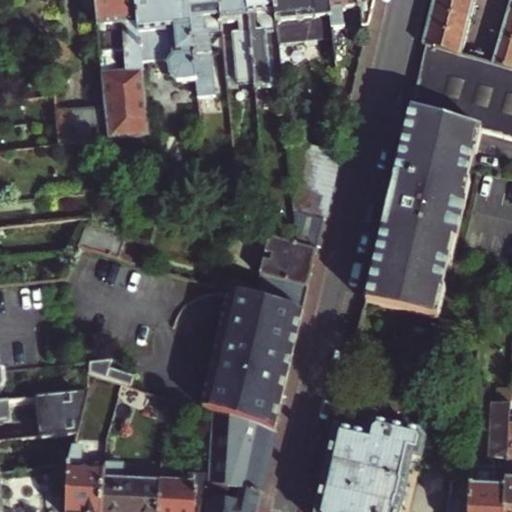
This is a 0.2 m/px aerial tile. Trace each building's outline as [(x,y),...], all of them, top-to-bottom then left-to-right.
[(78,0),(80,19),(97,17),(95,0),(78,0)] [(151,142),(143,66),(136,0),(95,0),(97,17),(101,55),(126,53),(128,77),(103,79),(107,114),(110,146),(151,142)] [(179,85),(198,84),(190,0),(136,0),(143,66),(166,64),(170,68),(170,78),(179,85)] [(209,35),(222,34),(218,0),(190,0),(198,84),(199,100),(215,99),(209,35)] [(227,92),(256,89),(247,0),(218,0),(222,34),(227,92)] [(282,87),(278,45),(273,0),(247,0),(256,89),(282,87)] [(331,41),(330,33),(326,0),(273,0),(278,45),(331,41)] [(341,10),(361,9),(360,0),(326,0),(330,33),(343,32),(341,10)] [(360,0),(361,9),(363,29),(369,29),(375,0),(360,0)] [(458,0),(435,0),(432,12),(472,22),(476,5),(458,0)] [(432,12),(428,29),(468,39),(472,22),(432,12)] [(511,14),(510,14),(502,41),(511,43),(511,14)] [(423,47),(426,47),(462,58),(468,39),(428,29),(423,47)] [(511,43),(502,41),(495,67),(511,72),(511,43)] [(426,47),(411,112),(473,130),(484,133),(511,141),(511,72),(495,67),(487,65),(471,60),(462,58),(426,47)] [(473,54),(471,60),(487,65),(489,58),(473,54)] [(473,130),(411,112),(409,123),(366,306),(429,320),(435,290),(441,292),(449,262),(442,260),(447,241),(456,243),(465,203),(455,201),(460,182),(467,184),(473,151),(469,149),(471,140),(473,130)] [(62,151),(110,146),(107,114),(59,117),(62,151)] [(289,146),(290,164),(334,174),(338,158),(289,146)] [(290,164),(292,181),(331,191),(334,174),(290,164)] [(292,181),(294,198),(327,206),(331,191),(292,181)] [(294,198),(296,217),(322,223),(327,206),(294,198)] [(296,217),(299,248),(316,253),(322,223),(296,217)] [(90,228),(79,252),(135,267),(137,260),(121,256),(125,238),(90,228)] [(264,262),(261,279),(306,290),(316,253),(299,248),(270,240),(265,255),(269,256),(267,262),(264,262)] [(261,279),(255,300),(301,311),(306,290),(261,279)] [(201,409),(214,413),(273,432),(275,421),(301,311),(255,300),(230,293),(204,398),(201,409)] [(111,363),(89,365),(88,375),(131,388),(134,377),(109,369),(111,363)] [(88,395),(37,399),(40,440),(77,436),(88,395)] [(471,470),(471,484),(469,511),(503,511),(509,418),(510,405),(494,404),(491,461),(495,466),(494,471),(471,470)] [(210,475),(207,511),(257,511),(273,432),(214,413),(210,475)] [(511,511),(511,418),(509,418),(503,511),(511,511)] [(337,433),(317,511),(399,511),(412,459),(421,462),(425,443),(420,436),(377,425),(368,432),(367,440),(337,433)] [(74,451),(71,467),(67,511),(103,511),(105,479),(106,473),(81,471),(82,453),(74,451)] [(67,511),(71,467),(45,471),(49,511),(67,511)] [(0,474),(0,511),(49,511),(45,471),(0,474)] [(189,484),(161,482),(159,511),(207,511),(210,475),(189,474),(189,484)] [(159,511),(161,482),(105,479),(103,511),(159,511)] [(446,511),(469,511),(471,484),(451,483),(448,490),(446,511)]
